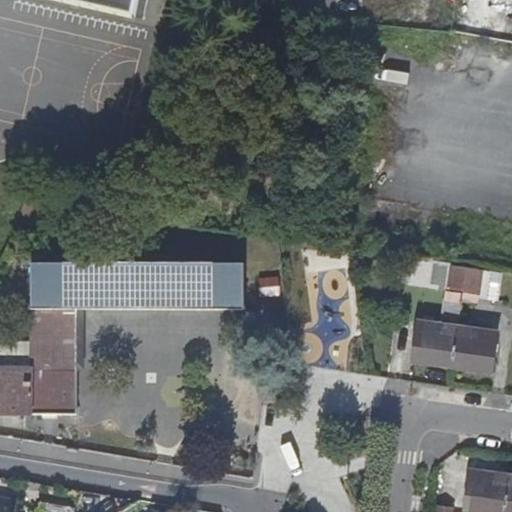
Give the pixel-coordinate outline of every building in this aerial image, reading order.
[(139,0),(67,0),(136,15),(139,0)] [(247,278),(247,262),(214,262),(62,262),(35,262),(35,341),(35,367),(0,366),(0,412),(80,413),(80,308),(214,308),(247,308),(247,278)] [(490,297),(493,272),(434,263),(431,287),(490,297)] [(411,362),(490,372),(496,332),(416,322),(411,362)] [(0,366),(35,367),(35,341),(0,341),(0,366)] [(511,511),(511,476),(469,471),(465,511),(472,511),(511,511)] [(19,511),(21,500),(0,496),(0,511),(19,511)] [(146,511),(139,501),(122,511),(146,511)]
